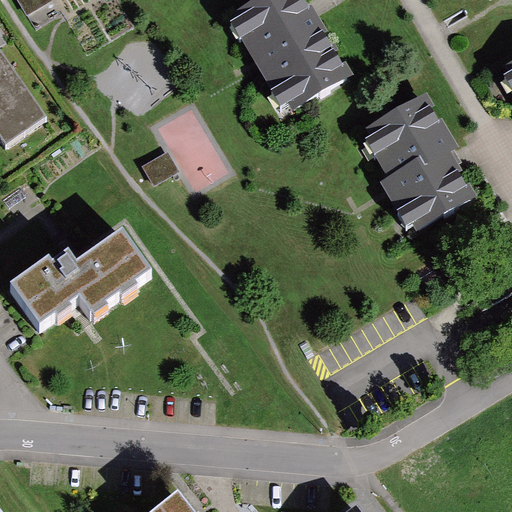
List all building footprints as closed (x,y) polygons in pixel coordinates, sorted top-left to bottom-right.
[(52,3),(50,0),(16,0),(27,18),(52,3)] [(317,0),(291,0),(247,26),(302,119),(366,82),(317,0)] [(0,144),(6,154),(48,125),(0,57),(0,144)] [(429,104),(366,141),(391,184),(383,188),(412,239),(475,202),(450,159),(458,155),(429,104)] [(169,154),(143,170),(155,189),(180,173),(169,154)] [(67,264),(18,301),(47,340),(85,311),(98,329),(157,286),(126,244),(79,279),(67,264)]
